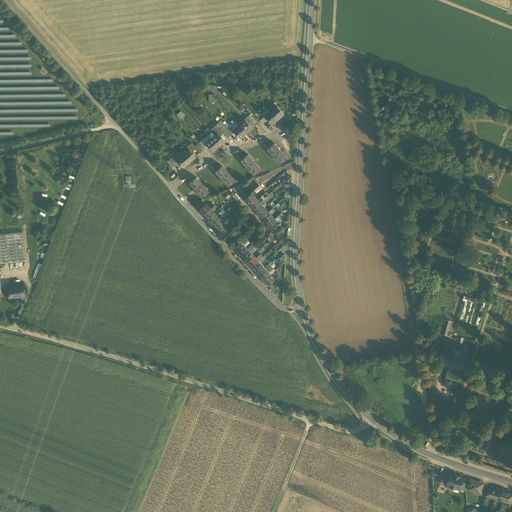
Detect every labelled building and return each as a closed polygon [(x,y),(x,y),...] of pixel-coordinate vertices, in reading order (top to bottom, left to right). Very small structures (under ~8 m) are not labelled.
[(206,85),(213,95),(217,92),(210,82),(206,85)] [(277,106),(271,111),(278,119),(284,114),(277,106)] [(175,114),(179,119),(184,114),(180,110),(175,114)] [(272,124),(278,119),(271,111),(265,116),(272,124)] [(218,123),(225,131),(228,129),(227,129),(220,120),(218,123)] [(253,128),(249,123),(246,120),(245,120),(240,125),(247,133),(253,128)] [(210,130),(214,136),(217,133),(220,136),(222,134),(222,133),(223,133),(216,125),(210,130)] [(241,138),(247,133),(240,125),(234,130),(235,131),(241,138)] [(224,141),(220,136),(217,133),(214,136),(215,136),(212,139),(218,146),(224,141)] [(212,151),(218,146),(212,139),(208,141),(205,143),(212,151)] [(199,142),(197,144),(202,151),(205,148),(199,142)] [(186,147),(188,149),(191,152),(195,148),(193,147),(194,146),(191,143),(186,147)] [(267,149),(280,164),(287,158),(274,143),(267,149)] [(199,153),(202,151),(197,144),(194,146),(193,147),(195,148),(199,153)] [(195,156),(191,152),(188,149),(185,151),(186,152),(183,154),(189,162),(195,156)] [(183,167),(189,162),(183,154),(180,157),(179,157),(177,159),(176,159),(179,162),(183,167)] [(241,161),(254,175),(261,169),(248,154),(241,161)] [(167,162),(172,168),(179,162),(176,159),(177,159),(174,156),(167,162)] [(215,172),(228,187),(235,180),(222,166),(215,172)] [(189,183),(202,198),(208,192),(195,177),(189,183)] [(258,187),(252,193),(254,195),(260,190),(258,187)] [(240,189),(236,193),(232,189),(230,191),(232,194),(231,195),(233,196),(236,193),(240,198),(243,199),(247,196),(240,189)] [(249,204),(256,198),(255,196),(254,195),(252,193),(245,199),(249,204)] [(266,197),(260,202),(263,205),(269,199),(266,197)] [(254,208),(260,202),(258,200),(256,198),(249,204),(254,208)] [(195,204),(200,209),(204,205),(201,201),(195,204)] [(264,207),(263,205),(260,202),(254,208),(258,213),(264,207)] [(199,210),(203,214),(210,208),(212,210),(216,207),(212,203),(208,206),(206,204),(204,205),(200,209),(199,210)] [(262,217),(269,211),(266,209),(264,207),(258,213),(262,217)] [(215,213),(212,210),(210,208),(203,214),(208,219),(214,213),(215,213)] [(223,214),(219,218),(221,220),(228,213),(226,211),(225,212),(223,214)] [(273,216),(271,213),(269,211),(262,217),(266,222),(273,216)] [(212,224),(219,218),(216,215),(214,213),(208,219),(212,224)] [(271,227),(277,221),(275,218),(273,216),(266,222),(271,227)] [(223,222),(221,220),(219,218),(212,224),(216,228),(223,222)] [(221,233),(227,227),(225,225),(223,222),(216,228),(221,233)] [(0,234),(0,263),(25,261),(22,232),(0,234)] [(235,248),(239,253),(245,247),(243,244),(241,242),(235,248)] [(243,257),(250,251),(248,250),(245,247),(239,253),(243,257)] [(254,256),(251,253),(250,251),(243,257),(247,262),(254,256)] [(252,266),(258,260),(257,259),(254,256),(247,262),(252,266)] [(262,265),(260,262),(258,260),(252,266),(256,271),(262,265)] [(260,276),(267,270),(265,268),(262,265),(256,271),(260,276)] [(271,274),(268,271),(267,270),(260,276),(264,280),(271,274)] [(269,285),(275,279),(274,277),(271,274),(264,280),(269,285)] [(269,285),(271,288),(279,281),(276,278),(275,279),(269,285)] [(19,296),(19,297),(25,297),(23,285),(7,287),(9,296),(13,295),(13,297),(19,296)] [(472,324),(478,325),(485,301),(479,300),(479,301),(478,301),(478,300),(464,295),(457,319),(463,321),(469,301),(470,302),(464,321),(467,322),(473,302),(474,303),(468,322),(471,323),(477,303),(478,303),(472,324)] [(442,334),(447,335),(448,332),(451,321),(446,319),(442,334)] [(458,362),(458,361),(459,358),(462,359),(463,356),(460,355),(462,351),(461,351),(462,346),(459,345),(452,343),(451,348),(450,348),(447,359),(448,359),(448,358),(458,362)] [(446,377),(455,380),(457,373),(448,370),(446,377)] [(444,383),(457,387),(459,381),(455,380),(446,377),(444,383)] [(452,490),(453,488),(457,476),(450,473),(449,476),(447,483),(446,485),(447,486),(446,488),(452,490)] [(441,481),(447,483),(449,476),(444,474),(441,481)] [(464,478),(457,476),(453,488),(460,490),(460,489),(462,482),(464,478)] [(480,493),(482,488),(483,484),(474,482),(474,481),(470,479),(468,485),(470,486),(468,490),(475,492),(475,491),(480,493)] [(486,495),(495,498),(497,492),(491,490),(491,489),(488,488),(486,495)] [(495,499),(510,504),(511,498),(511,493),(498,489),(497,492),(495,498),(495,499)]
